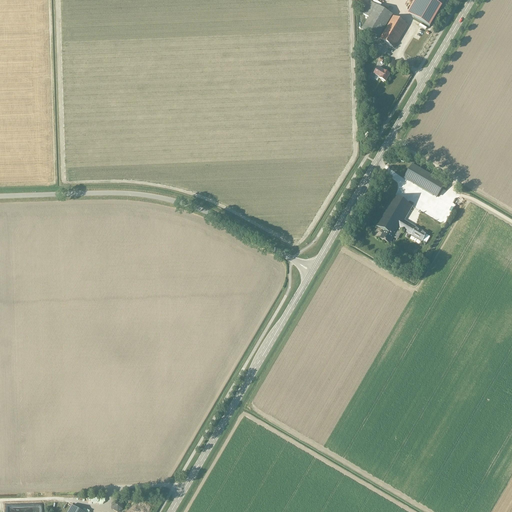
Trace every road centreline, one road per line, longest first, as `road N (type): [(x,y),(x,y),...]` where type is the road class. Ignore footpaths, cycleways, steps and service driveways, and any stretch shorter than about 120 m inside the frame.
road 1 (unclassified): [(299,264),(225,220),(160,197),(0,196)]
road 2 (primary): [(313,268),(471,0)]
road 3 (primary): [(170,511),(309,274)]
